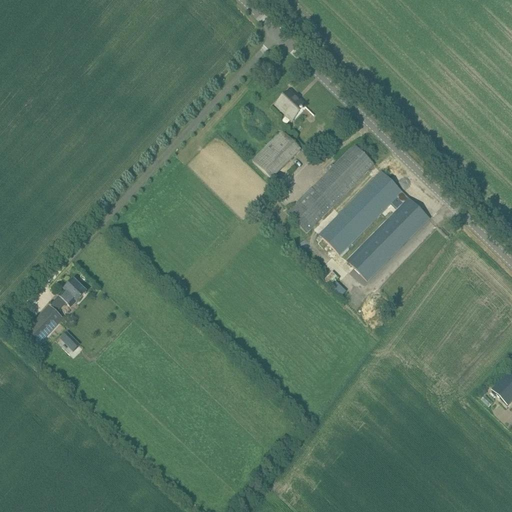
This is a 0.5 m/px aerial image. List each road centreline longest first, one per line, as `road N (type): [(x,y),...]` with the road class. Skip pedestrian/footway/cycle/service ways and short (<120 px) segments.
road 1 (unclassified): [(511,263),(277,34)]
road 2 (unclassified): [(55,272),(277,34)]
